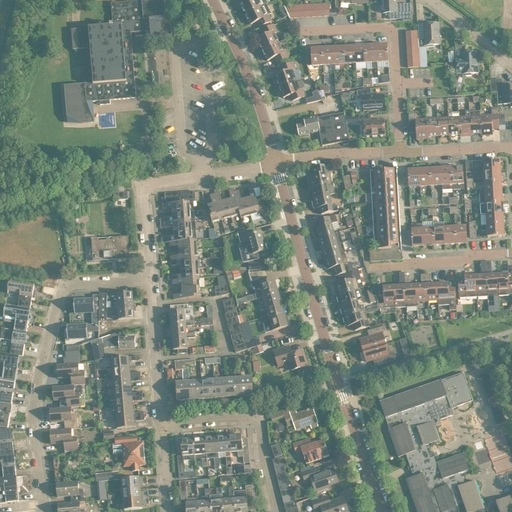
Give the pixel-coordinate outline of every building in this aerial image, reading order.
[(87,27),(71,28),(70,28),(71,49),(80,48),(83,81),(84,101),(90,101),(98,100),(98,104),(108,103),(108,99),(134,97),(129,32),(133,32),(134,36),(144,35),(143,31),(149,30),(149,37),(170,35),(168,16),(164,17),(163,0),(138,0),(109,2),(111,23),(108,23),(108,25),(87,26),(87,27)] [(239,0),(240,2),(238,3),(243,13),(260,6),(265,3),(263,0),(239,0)] [(380,0),(381,13),(387,12),(388,18),(409,17),(409,2),(395,3),(394,0),(380,0)] [(260,6),(243,13),(249,24),(255,21),(258,26),(270,21),(267,13),(269,12),(265,3),(260,6)] [(298,17),(297,5),(282,6),(288,17),(298,17)] [(374,13),(367,13),(367,22),(375,22),(374,13)] [(417,39),(417,43),(417,47),(432,46),(431,44),(439,44),(437,23),(422,24),(423,39),(417,39)] [(255,38),(260,50),(277,42),(272,33),(275,31),(272,24),(259,30),(262,35),(255,38)] [(277,42),(260,50),(265,60),(272,57),(275,62),(287,57),(284,50),(281,51),(277,42)] [(374,44),(364,45),(365,62),(375,62),(374,44)] [(386,44),(374,44),(375,62),(387,61),(386,44)] [(364,45),(353,46),(354,63),(365,62),(364,45)] [(342,46),(331,47),(332,64),(343,64),(342,46)] [(353,46),(342,46),(343,64),(354,63),(353,46)] [(321,65),(320,47),(309,48),(310,65),(321,65)] [(331,47),(320,47),(321,65),(332,64),(331,47)] [(459,52),(460,57),(454,58),(455,76),(469,75),(469,73),(476,72),(475,51),(459,52)] [(280,72),(273,75),(277,85),(294,80),(301,78),(297,68),(294,70),(291,62),(278,67),(280,72)] [(387,74),(376,75),(377,83),(388,82),(387,74)] [(294,80),(277,85),(281,97),(288,95),(290,100),(303,96),(300,88),(298,89),(294,80)] [(84,101),(83,81),(63,82),(65,120),(74,120),(83,120),(91,119),(90,101),(84,101)] [(501,91),(495,92),(496,104),(509,103),(509,107),(511,106),(511,85),(501,86),(501,91)] [(369,89),(355,90),(355,96),(360,96),(361,110),(382,108),(381,94),(370,96),(369,89)] [(312,96),(304,99),(305,103),(320,100),(315,90),(310,92),(312,96)] [(490,115),(479,115),(480,133),(484,133),(484,135),(491,134),(491,128),(497,128),(496,109),(490,109),(490,115)] [(464,116),(457,116),(458,134),(462,134),(462,136),(469,135),(469,134),(468,116),(468,111),(468,110),(464,110),(464,116)] [(478,110),(468,111),(468,116),(469,134),(480,133),(479,115),(478,110)] [(446,117),(447,135),(458,134),(457,116),(457,117),(456,111),(450,111),(446,112),(446,117)] [(317,131),(320,146),(347,140),(342,112),(306,119),(307,121),(295,124),(298,135),(317,131)] [(362,121),(363,135),(383,134),(382,120),(369,120),(369,114),(357,115),(357,121),(362,121)] [(426,138),(425,118),(414,119),(413,114),(407,114),(407,119),(408,133),(414,132),(415,137),(420,137),(420,138),(426,138)] [(446,117),(435,118),(436,136),(447,135),(446,117)] [(435,118),(425,118),(426,138),(427,138),(426,136),(436,136),(435,118)] [(481,160),(482,171),(499,170),(499,159),(481,160)] [(306,179),(308,187),(331,182),(327,165),(318,166),(310,167),(312,175),(308,175),(308,179),(306,179)] [(385,170),(368,170),(368,175),(369,181),(369,188),(369,195),(370,201),(370,208),(371,214),(371,221),(371,227),(372,234),(372,241),(373,247),(373,249),(368,249),(368,254),(368,261),(400,259),(400,252),(397,252),(397,246),(400,246),(399,239),(399,232),(399,226),(398,219),(398,213),(397,206),(397,200),(397,193),(396,186),(396,180),(395,173),(395,166),(391,166),(385,167),(385,170)] [(461,166),(450,167),(451,184),(462,183),(461,166)] [(429,185),(440,185),(439,167),(428,168),(429,185)] [(439,167),(440,185),(440,189),(451,188),(451,184),(450,167),(439,167)] [(418,186),(429,185),(428,168),(417,169),(418,186)] [(407,186),(418,186),(417,169),(406,169),(407,186)] [(482,171),(483,182),(500,181),(499,170),(482,171)] [(348,175),(341,176),(344,191),(351,190),(348,175)] [(483,182),(483,193),(500,192),(500,181),(483,182)] [(310,187),(312,197),(328,194),(333,193),(331,182),(308,187),(310,187)] [(248,197),(243,198),(248,215),(264,211),(259,196),(254,197),(251,187),(246,188),(248,197)] [(229,199),(224,200),(229,217),(238,215),(238,218),(239,218),(232,192),(231,188),(226,190),(229,199)] [(112,192),(112,200),(126,199),(126,191),(112,192)] [(236,191),(232,192),(239,218),(248,215),(243,198),(239,200),(236,191)] [(217,192),(213,194),(220,220),(229,217),(224,200),(220,202),(217,192)] [(483,193),(484,203),(501,202),(500,192),(483,193)] [(220,220),(213,194),(208,195),(211,204),(206,205),(210,222),(220,220)] [(328,194),(312,197),(312,200),(310,201),(312,208),(318,207),(319,214),(331,211),(336,210),(335,204),(330,205),(328,194)] [(163,204),(161,204),(161,208),(169,208),(170,213),(182,212),(188,211),(193,211),(192,202),(187,202),(181,202),(175,203),(169,203),(163,204)] [(484,203),(484,214),(502,213),(501,202),(484,203)] [(170,217),(161,218),(162,223),(183,221),(189,221),(193,221),(193,211),(188,211),(182,212),(170,213),(170,217)] [(484,214),(485,225),(502,224),(502,213),(484,214)] [(313,231),(315,238),(332,233),(332,232),(329,222),(335,220),(333,214),(316,219),(318,226),(313,227),(314,230),(313,231)] [(183,221),(162,223),(162,227),(171,227),(171,231),(184,231),(189,230),(194,230),(193,221),(189,221),(183,221)] [(502,224),(485,225),(486,236),(503,235),(502,224)] [(464,225),(453,226),(454,243),(465,243),(464,225)] [(453,226),(442,227),(443,244),(454,243),(453,226)] [(432,227),(421,228),(422,245),(433,244),(432,227)] [(442,227),(432,227),(433,244),(443,244),(442,227)] [(422,245),(421,228),(410,229),(411,246),(422,245)] [(243,230),(235,233),(238,242),(247,239),(249,244),(245,246),(249,260),(257,258),(256,253),(258,252),(264,250),(259,232),(250,234),(249,229),(243,230)] [(172,236),(163,237),(163,241),(163,242),(167,242),(185,240),(189,240),(194,240),(195,240),(194,230),(189,230),(184,231),(171,231),(172,236)] [(317,238),(319,248),(340,242),(337,231),(332,232),(332,233),(315,238),(315,239),(317,238)] [(113,256),(114,260),(127,259),(127,251),(124,251),(123,239),(92,240),(93,258),(102,258),(102,259),(109,258),(109,256),(113,256)] [(185,240),(167,242),(167,246),(176,245),(177,250),(190,250),(195,249),(194,240),(189,240),(185,240)] [(320,258),(321,259),(343,252),(340,242),(319,248),(322,258),(320,258)] [(177,255),(168,256),(169,261),(190,259),(195,259),(195,249),(190,250),(177,250),(177,255)] [(334,275),(337,274),(352,270),(349,261),(346,262),(343,252),(321,259),(323,266),(324,265),(326,269),(332,267),(334,275)] [(190,259),(169,261),(169,265),(178,265),(178,270),(196,268),(204,268),(204,263),(201,264),(201,258),(195,259),(190,259)] [(169,275),(170,280),(197,278),(196,268),(178,270),(179,275),(169,275)] [(230,270),(224,271),(226,279),(232,278),(230,270)] [(333,288),(335,295),(357,288),(352,270),(337,274),(339,282),(333,283),(334,287),(333,288)] [(252,287),(254,293),(274,287),(272,278),(265,280),(265,278),(264,278),(263,272),(246,273),(251,287),(252,287)] [(495,274),(485,275),(486,291),(486,296),(497,295),(495,272),(495,274)] [(502,272),(495,272),(497,295),(508,295),(511,294),(511,277),(507,277),(507,273),(502,274),(502,272)] [(475,296),(474,273),(468,274),(468,275),(463,276),(463,279),(456,279),(457,297),(475,296)] [(474,273),(475,296),(486,296),(486,291),(485,275),(475,275),(474,273)] [(405,306),(403,285),(403,282),(403,275),(398,275),(398,285),(393,286),(393,284),(392,284),(393,302),(394,307),(405,306)] [(179,284),(180,288),(197,287),(197,278),(170,280),(170,284),(179,284)] [(18,292),(16,307),(28,309),(32,285),(7,281),(6,290),(18,292)] [(426,300),(437,300),(436,281),(435,281),(435,283),(425,284),(426,300)] [(436,281),(437,300),(437,305),(447,304),(448,309),(454,309),(453,286),(447,287),(446,283),(442,283),(441,281),(436,281)] [(383,308),(394,307),(393,302),(392,284),(386,284),(386,286),(381,286),(382,303),(383,308)] [(416,301),(426,300),(425,284),(414,285),(415,306),(416,306),(416,301)] [(405,306),(415,306),(414,285),(403,285),(405,306)] [(218,296),(227,294),(225,286),(212,287),(213,296),(218,296)] [(197,287),(180,288),(180,293),(171,294),(171,299),(198,297),(197,287)] [(262,296),(264,303),(278,299),(274,287),(254,293),(253,294),(254,298),(262,296)] [(335,295),(338,305),(355,300),(353,290),(357,289),(357,288),(335,295)] [(114,293),(115,306),(133,305),(133,304),(131,304),(130,292),(114,293)] [(98,295),(97,308),(105,307),(109,307),(109,301),(104,301),(104,294),(98,294),(98,295)] [(220,301),(222,307),(233,304),(231,298),(220,301)] [(92,299),(72,300),(72,313),(91,312),(91,318),(96,318),(97,301),(92,301),(92,300),(92,299)] [(265,308),(267,315),(281,311),(278,299),(264,303),(256,305),(258,310),(265,308)] [(338,305),(341,316),(363,309),(361,304),(357,305),(355,300),(338,305)] [(222,307),(224,313),(234,310),(233,304),(222,307)] [(14,316),(12,331),(25,333),(28,309),(16,307),(4,305),(2,314),(14,316)] [(133,305),(115,306),(116,319),(132,318),(131,306),(133,306),(133,305)] [(169,312),(169,322),(192,321),(191,313),(191,308),(177,309),(178,311),(170,312),(169,312)] [(363,309),(341,316),(343,323),(344,322),(346,326),(351,324),(353,330),(368,326),(363,309)] [(222,313),(224,319),(236,316),(234,310),(224,313),(222,313)] [(281,311),(267,315),(259,317),(262,326),(269,323),(272,331),(286,327),(281,311)] [(224,319),(226,325),(238,322),(236,316),(224,319)] [(169,322),(170,334),(184,333),(183,326),(192,325),(192,321),(169,322)] [(245,322),(238,324),(239,327),(241,332),(242,338),(243,341),(252,338),(247,321),(245,322)] [(226,325),(227,330),(239,327),(238,324),(238,322),(226,325)] [(96,329),(97,324),(65,326),(65,339),(85,338),(85,329),(96,329)] [(358,339),(361,350),(384,344),(381,332),(385,331),(384,325),(369,329),(370,335),(358,339)] [(227,330),(229,336),(241,332),(239,327),(227,330)] [(25,333),(12,331),(0,329),(0,338),(11,340),(8,355),(21,357),(25,333)] [(116,332),(108,334),(108,346),(117,346),(117,348),(133,348),(133,346),(134,345),(134,342),(133,341),(133,337),(117,337),(116,332)] [(229,336),(230,341),(242,338),(241,332),(229,336)] [(193,333),(184,333),(170,334),(171,349),(176,349),(176,353),(184,352),(184,348),(185,348),(184,338),(193,337),(193,333)] [(100,337),(89,341),(90,342),(90,345),(93,360),(99,359),(104,358),(102,347),(100,337)] [(243,341),(244,344),(245,349),(248,348),(260,344),(258,337),(252,338),(243,341)] [(230,341),(232,347),(244,344),(243,341),(242,338),(230,341)] [(244,344),(232,347),(233,352),(245,349),(244,344)] [(384,344),(361,350),(364,362),(377,358),(379,364),(394,360),(392,353),(387,355),(384,344)] [(252,348),(254,354),(261,351),(259,345),(252,348)] [(272,350),(277,365),(288,361),(290,370),(306,365),(301,350),(289,353),(287,345),(272,350)] [(64,358),(62,358),(63,365),(69,364),(76,363),(78,363),(78,351),(66,352),(64,352),(64,358)] [(0,369),(2,369),(1,378),(13,380),(17,356),(0,353),(0,369)] [(109,358),(109,368),(127,367),(127,361),(137,360),(136,356),(109,358)] [(186,368),(186,365),(185,359),(173,360),(173,369),(186,368)] [(258,371),(258,361),(249,361),(250,371),(258,371)] [(69,386),(72,386),(83,385),(82,370),(77,371),(76,363),(69,364),(63,365),(55,365),(56,379),(69,378),(69,386)] [(109,368),(110,378),(138,376),(138,371),(127,372),(127,367),(109,368)] [(471,400),(461,372),(440,379),(439,379),(391,396),(378,401),(388,429),(387,429),(396,457),(404,454),(412,476),(404,479),(415,511),(511,511),(511,494),(494,501),(497,510),(490,511),(482,511),(481,508),(483,508),(473,480),(463,483),(460,473),(469,470),(462,452),(434,462),(432,456),(429,458),(424,445),(438,439),(434,426),(440,424),(438,419),(452,414),(449,407),(471,400)] [(478,375),(492,417),(502,414),(487,372),(478,375)] [(110,378),(111,388),(129,387),(128,381),(138,380),(138,376),(110,378)] [(250,376),(237,377),(238,396),(251,395),(250,376)] [(0,402),(10,404),(13,380),(1,378),(0,377),(0,402)] [(237,377),(224,378),(226,397),(238,396),(237,377)] [(224,378),(212,379),(213,398),(226,397),(224,378)] [(212,379),(200,380),(201,398),(213,398),(212,379)] [(200,380),(187,381),(188,399),(201,398),(200,380)] [(188,399),(187,381),(174,382),(176,400),(188,399)] [(64,400),(65,408),(69,408),(78,407),(77,393),(72,394),(72,386),(69,386),(50,387),(51,401),(64,400)] [(111,388),(111,398),(140,396),(139,391),(129,392),(129,387),(111,388)] [(111,398),(112,408),(130,406),(130,401),(140,400),(140,396),(111,398)] [(10,404),(0,402),(0,426),(6,428),(10,404)] [(112,408),(113,418),(141,416),(141,411),(131,412),(130,406),(112,408)] [(294,413),(293,410),(292,406),(281,410),(286,426),(292,424),(294,430),(316,422),(311,408),(294,413)] [(61,422),(62,430),(69,429),(75,429),(74,414),(69,415),(69,408),(65,408),(47,409),(48,423),(61,422)] [(268,414),(271,421),(283,417),(281,410),(268,414)] [(502,414),(492,417),(495,425),(505,421),(502,414)] [(141,416),(113,418),(114,428),(132,427),(132,421),(142,420),(141,416)] [(0,454),(12,453),(9,429),(0,430),(0,454)] [(69,429),(62,430),(48,431),(49,444),(62,443),(63,454),(75,450),(74,437),(69,437),(69,429)] [(239,434),(227,435),(229,452),(229,456),(241,455),(241,463),(248,462),(246,438),(239,438),(239,434)] [(227,435),(215,436),(217,453),(224,452),(225,464),(230,464),(229,456),(229,452),(227,435)] [(113,444),(111,445),(112,453),(120,453),(121,466),(130,466),(130,470),(134,470),(137,469),(136,465),(143,464),(141,442),(135,442),(134,436),(119,438),(119,439),(113,440),(113,444)] [(215,436),(203,437),(205,454),(205,458),(213,457),(214,469),(218,469),(217,453),(215,436)] [(203,437),(191,438),(193,455),(200,454),(201,466),(206,466),(205,458),(205,454),(203,437)] [(176,455),(176,460),(178,478),(184,477),(194,476),(193,470),(183,471),(182,459),(193,458),(193,455),(191,438),(179,439),(180,455),(176,455)] [(315,458),(326,454),(322,441),(310,444),(308,438),(292,444),(295,453),(301,451),(305,463),(315,460),(315,458)] [(277,445),(269,447),(272,458),(280,455),(277,445)] [(0,466),(1,466),(2,478),(14,476),(12,453),(0,454),(0,466)] [(271,460),(273,467),(285,464),(282,456),(271,460)] [(248,464),(236,465),(236,473),(239,473),(248,472),(249,472),(248,464)] [(273,467),(274,473),(286,470),(285,464),(273,467)] [(323,486),(336,482),(332,468),(318,472),(316,467),(300,472),(303,481),(310,479),(314,491),(324,488),(323,486)] [(274,473),(276,480),(288,477),(286,470),(274,473)] [(95,482),(116,479),(116,472),(94,475),(95,482)] [(14,476),(2,478),(0,478),(0,494),(3,494),(4,502),(17,501),(14,476)] [(120,479),(121,489),(139,488),(138,483),(140,482),(140,484),(145,484),(145,477),(120,479)] [(276,480),(277,485),(289,483),(288,477),(276,480)] [(183,480),(177,481),(179,503),(184,503),(184,511),(196,511),(197,510),(196,502),(196,496),(185,497),(183,480)] [(69,495),(69,503),(77,502),(82,501),(81,488),(76,489),(76,482),(55,483),(56,497),(69,495)] [(277,485),(279,491),(291,488),(289,483),(277,485)] [(244,489),(232,490),(232,499),(233,507),(233,511),(245,511),(245,510),(251,510),(250,497),(249,485),(243,485),(244,489)] [(228,499),(220,500),(221,508),(221,511),(233,511),(233,507),(232,499),(232,490),(231,486),(227,487),(228,499)] [(121,489),(121,500),(146,497),(146,491),(141,491),(141,493),(139,493),(139,488),(121,489)] [(201,501),(196,502),(197,510),(196,511),(208,511),(209,509),(208,501),(209,501),(208,495),(208,488),(203,489),(204,496),(201,496),(201,501)] [(279,491),(280,497),(292,494),(291,488),(279,491)] [(209,501),(208,501),(209,509),(208,511),(221,511),(221,508),(220,500),(220,495),(216,495),(216,494),(208,495),(209,501)] [(280,497),(282,503),(294,500),(292,494),(280,497)] [(342,511),(346,511),(342,497),(328,501),(326,496),(310,501),(313,510),(319,508),(320,511),(342,511)] [(146,497),(121,500),(122,510),(139,509),(140,508),(140,503),(142,503),(142,504),(147,504),(146,497)] [(282,503),(283,509),(295,506),(294,500),(282,503)] [(77,502),(69,503),(56,504),(56,511),(82,511),(83,509),(78,510),(77,502)]
